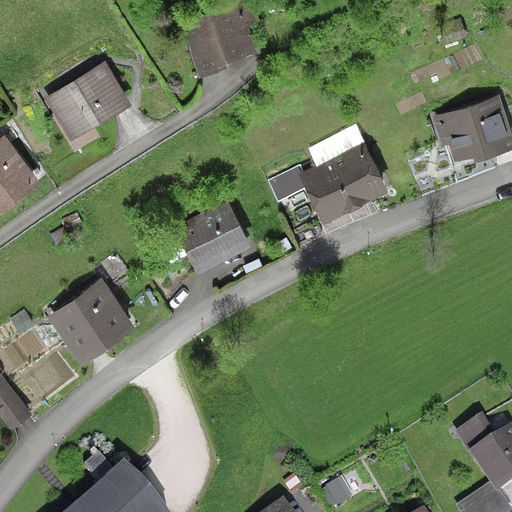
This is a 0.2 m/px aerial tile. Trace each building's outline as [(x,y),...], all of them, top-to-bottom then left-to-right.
[(248,0),(244,0),(185,20),(199,62),(251,45),(241,17),(253,13),(248,0)] [(460,17),(442,23),(449,44),(467,37),(460,17)] [(125,100),(102,63),(49,97),(72,133),(125,100)] [(510,140),(497,97),(436,115),(444,140),(452,137),(458,156),(510,140)] [(0,205),(34,177),(2,137),(0,138),(0,205)] [(382,183),(362,142),(303,172),(324,212),(382,183)] [(244,241),(224,202),(180,225),(199,263),(244,241)] [(128,322),(99,281),(52,315),(81,356),(128,322)] [(1,375),(0,375),(0,413),(10,426),(29,411),(1,375)] [(511,484),(511,436),(510,434),(497,443),(482,421),(460,436),(499,493),(511,484)] [(158,511),(120,468),(69,511),(158,511)] [(341,479),(320,491),(330,509),(351,497),(341,479)] [(507,511),(490,486),(457,509),(458,511),(507,511)]
